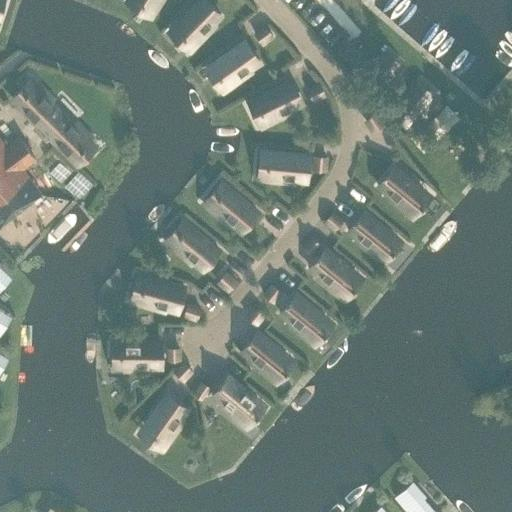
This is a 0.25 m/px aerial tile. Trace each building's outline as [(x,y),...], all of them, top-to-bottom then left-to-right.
[(139,0),(139,1),(142,3),(143,1),(155,8),(160,0),(139,0)] [(220,13),(206,0),(198,0),(175,24),(182,32),(181,33),(183,36),(185,34),(195,44),(213,25),(211,23),(220,13)] [(272,35),(265,25),(254,32),(261,42),(272,35)] [(259,60),(245,40),(213,62),(219,71),(217,73),(219,75),(221,74),(229,85),(251,70),(249,68),(259,60)] [(408,122),(439,87),(420,71),(390,106),(408,122)] [(101,132),(25,73),(8,95),(84,154),(101,132)] [(302,101),(291,79),(256,96),(261,106),(259,107),(260,110),(262,109),(269,121),(292,110),(291,107),(302,101)] [(325,94),(319,83),(307,89),(313,100),(325,94)] [(376,111),(366,117),(372,129),(383,123),(376,111)] [(0,224),(41,193),(23,169),(36,158),(18,135),(5,145),(0,139),(0,224)] [(309,154),(270,150),(268,161),(266,161),(266,164),(268,165),(267,178),(293,181),(293,178),(306,179),(309,154)] [(326,156),(314,155),(313,168),(325,169),(326,156)] [(257,211),(227,186),(220,194),(218,192),(216,195),(218,197),(209,207),(229,224),(231,222),(241,230),(257,211)] [(434,219),(404,194),(398,203),(396,201),(394,204),(395,205),(388,214),(398,222),(396,224),(416,241),(425,230),(427,232),(429,229),(428,227),(434,219)] [(332,212),(324,221),(334,230),(342,220),(332,212)] [(219,249),(188,224),(181,232),(180,231),(178,233),(179,235),(170,245),(191,262),(193,260),(203,268),(219,249)] [(404,253),(374,228),(367,237),(365,235),(363,238),(364,239),(358,247),(367,256),(365,258),(386,275),(394,264),(396,265),(399,263),(397,261),(404,253)] [(320,243),(311,236),(303,246),(312,254),(320,243)] [(355,272),(325,247),(318,255),(316,254),(314,257),(316,258),(309,266),(318,274),(317,277),(337,294),(346,283),(348,285),(350,282),(348,281),(355,272)] [(184,285),(146,276),(143,286),(141,286),(140,289),(142,289),(139,303),(164,309),(165,306),(177,310),(184,285)] [(271,284),(263,294),(272,301),(280,291),(271,284)] [(199,307),(187,303),(183,315),(196,318),(199,307)] [(0,324),(9,311),(0,305),(0,324)] [(253,305),(245,315),(254,323),(263,313),(253,305)] [(324,345),(294,320),(287,329),(286,327),(283,330),(285,331),(278,340),(288,348),(286,350),(306,367),(315,356),(317,358),(319,355),(317,354),(324,345)] [(161,340),(122,340),(122,351),(120,351),(120,355),(122,355),(122,369),(148,368),(148,365),(161,365),(161,340)] [(179,346),(166,346),(167,358),(179,358),(179,346)] [(297,377),(267,353),(260,361),(258,359),(256,362),(258,363),(251,372),(261,380),(259,382),(279,399),(288,388),(289,390),(292,387),(290,386),(297,377)] [(191,370),(183,361),(174,370),(183,378),(191,370)] [(257,399),(227,374),(220,383),(219,381),(217,384),(218,385),(211,393),(221,402),(219,404),(239,421),(248,410),(250,412),(252,409),(250,407),(257,399)] [(210,386),(201,381),(193,392),(200,397),(203,392),(205,393),(210,386)] [(181,403),(160,389),(138,422),(147,428),(146,430),(149,432),(150,430),(162,438),(176,416),(174,414),(181,403)] [(444,509),(416,477),(401,491),(393,481),(392,482),(418,511),(445,511),(443,510),(444,509)] [(400,511),(389,498),(373,511),(366,502),(365,503),(373,511),(400,511)] [(66,511),(47,501),(40,511),(66,511)]
